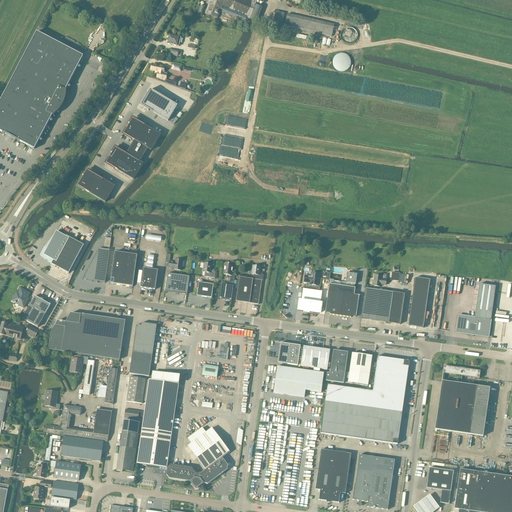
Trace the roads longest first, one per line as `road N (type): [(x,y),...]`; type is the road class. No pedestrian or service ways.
road 1 (track): [(241,170),(266,44),(321,51),(397,40),(511,67)]
road 2 (unclassified): [(257,322),(79,296),(44,279)]
road 3 (unclassified): [(240,506),(266,323)]
road 4 (unclassified): [(404,511),(428,347)]
road 5 (unclassified): [(428,347),(266,323)]
road 6 (unclassified): [(98,123),(173,0)]
road 7 (primary): [(90,119),(166,0)]
road 8 (unclassified): [(107,488),(240,506)]
